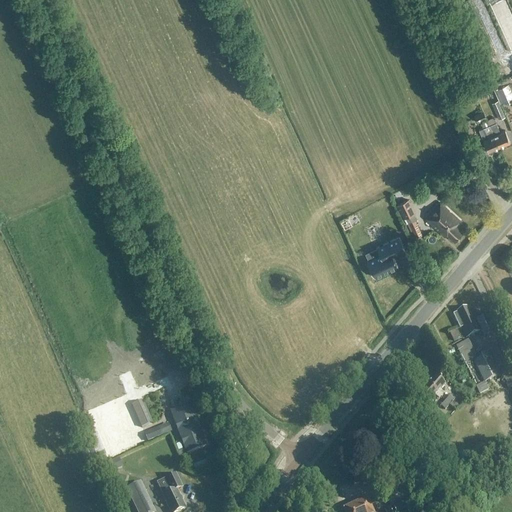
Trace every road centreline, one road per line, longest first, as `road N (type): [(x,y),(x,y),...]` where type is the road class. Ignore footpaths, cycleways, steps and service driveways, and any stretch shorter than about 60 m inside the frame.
road 1 (unclassified): [(300,457),(249,415),(223,378),(50,0)]
road 2 (tertiary): [(300,457),(511,213)]
road 3 (track): [(387,396),(442,511)]
